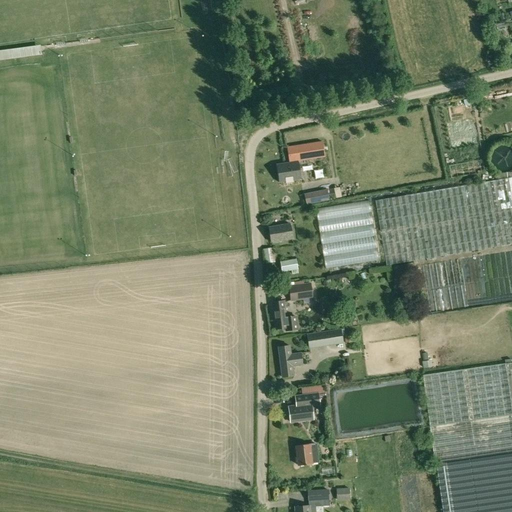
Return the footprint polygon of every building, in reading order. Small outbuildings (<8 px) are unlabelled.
[(0,50),(0,60),(41,55),(40,45),(0,50)] [(287,148),(289,162),(290,162),(290,163),(276,165),(278,179),(285,178),(285,181),(285,182),(286,183),(293,182),(293,180),(294,180),(293,179),(292,177),(300,176),(301,176),(298,161),(298,162),(298,161),(325,157),(322,142),(287,148)] [(511,147),(510,147),(508,146),(507,146),(505,146),(503,146),(501,146),(500,147),(498,147),(496,148),(495,150),(493,151),(492,153),(492,154),(491,156),(491,158),(491,159),(491,161),(491,163),(491,164),(492,166),(493,167),(494,169),(495,170),(497,171),(498,172),(500,173),(502,173),(504,174),(506,173),(508,173),(509,173),(511,172),(511,171),(511,147)] [(511,176),(498,179),(496,180),(407,195),(377,200),(388,265),(418,260),(511,244),(511,176)] [(327,190),(304,194),(306,204),(329,200),(327,190)] [(379,259),(371,200),(317,208),(326,267),(379,259)] [(293,240),(290,224),(269,227),(271,243),(293,240)] [(275,262),(272,247),(262,249),(265,264),(275,262)] [(296,259),(279,262),(281,272),(297,269),(296,259)] [(313,299),(311,285),(290,288),(292,301),(313,299)] [(286,331),(298,330),(296,315),(285,317),(283,301),(272,302),(275,330),(285,328),(286,331)] [(306,334),(308,349),(343,343),(341,328),(306,334)] [(300,353),(291,354),(290,345),(278,347),(281,377),(293,375),(292,365),(302,364),(300,353)] [(511,511),(511,362),(423,375),(430,427),(435,464),(436,464),(443,511),(511,511)] [(289,407),(291,422),(312,419),(311,405),(319,404),(318,394),(295,397),(296,406),(289,407)] [(318,462),(316,443),(309,444),(295,446),(298,465),(318,462)] [(294,506),(294,511),(315,511),(316,507),(329,506),(328,490),(321,490),(307,490),(307,501),(308,501),(308,505),(304,506),(303,504),(296,504),(296,506),(294,506)] [(349,490),(336,491),(337,501),(350,501),(349,490)]
